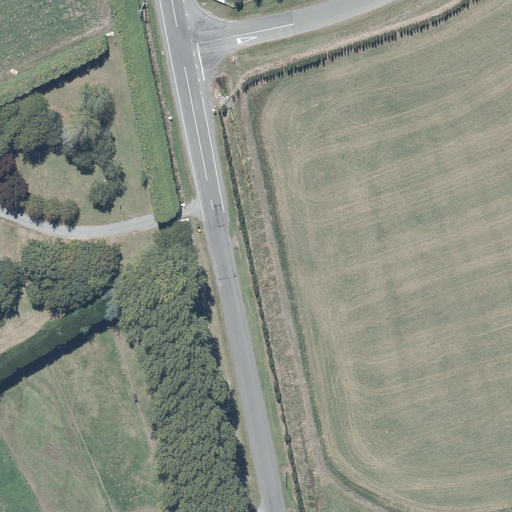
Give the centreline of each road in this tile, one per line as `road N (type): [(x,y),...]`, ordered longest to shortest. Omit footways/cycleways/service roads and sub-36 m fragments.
road 1 (unclassified): [(181,46),(274,511)]
road 2 (unclassified): [(368,0),(181,46)]
